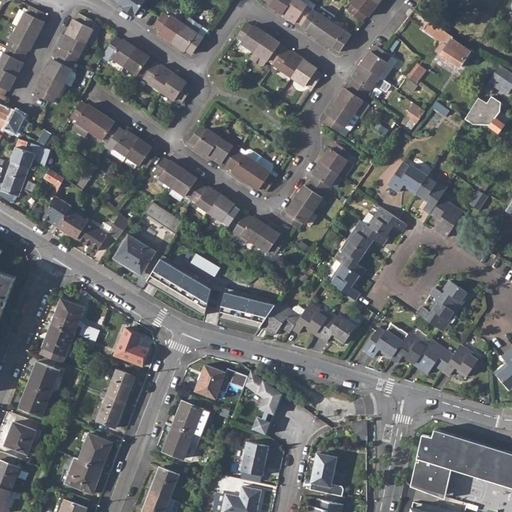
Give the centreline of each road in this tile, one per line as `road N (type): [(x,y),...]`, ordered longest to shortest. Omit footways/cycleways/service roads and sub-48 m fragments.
road 1 (residential): [(185,328),(410,396)]
road 2 (residential): [(185,328),(113,511)]
road 3 (residential): [(271,216),(311,155),(313,113),(343,70)]
road 4 (residential): [(56,254),(185,328)]
road 5 (residential): [(56,254),(0,391)]
road 6 (residential): [(88,0),(196,71)]
road 7 (residential): [(169,144),(271,216)]
road 8 (residential): [(343,70),(243,1)]
road 9 (residential): [(63,7),(22,90),(40,107)]
